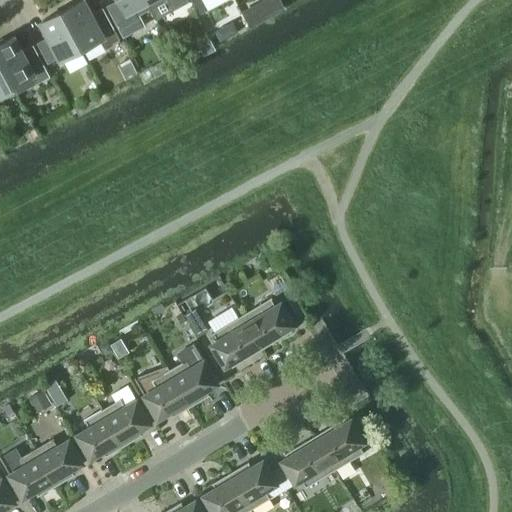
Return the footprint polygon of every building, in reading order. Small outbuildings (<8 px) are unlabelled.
[(80,0),(62,9),(83,49),(104,38),(100,30),(111,23),(105,12),(93,18),(83,0),(80,0)] [(139,14),(151,7),(146,0),(120,0),(122,3),(110,9),(124,35),(145,25),(139,14)] [(208,9),(202,0),(192,0),(200,14),(208,9)] [(63,60),(83,49),(62,9),(42,20),(52,40),(41,46),(47,58),(58,52),(63,60)] [(0,60),(14,86),(30,77),(34,84),(49,75),(35,49),(24,55),(13,35),(5,40),(3,38),(0,39),(0,60)] [(0,93),(14,86),(0,60),(0,93)] [(297,293),(287,299),(297,316),(307,310),(297,293)] [(272,296),(242,314),(262,348),(292,330),(292,329),(291,330),(289,327),(294,323),(281,302),(276,305),(271,298),(273,297),(272,296)] [(200,336),(210,330),(199,312),(193,311),(186,314),(200,336)] [(232,366),(262,348),(242,314),(212,332),(213,333),(214,333),(218,340),(212,343),(225,365),(231,362),(233,365),(232,365),(232,366)] [(183,361),(170,369),(191,405),(210,394),(209,393),(206,389),(218,382),(194,342),(193,342),(194,343),(178,352),(183,360),(183,361)] [(110,353),(113,351),(109,345),(103,349),(105,352),(110,353)] [(173,416),(191,405),(170,369),(151,380),(152,381),(153,380),(157,388),(145,394),(159,417),(170,410),(173,415),(172,415),(173,416)] [(61,394),(53,381),(44,386),(53,400),(61,394)] [(31,398),(39,412),(52,405),(43,390),(31,398)] [(121,397),(103,408),(124,445),(142,434),(142,433),(141,433),(139,429),(150,422),(137,399),(126,406),(121,399),(122,398),(121,397)] [(3,407),(8,415),(14,412),(9,404),(3,407)] [(106,456),(124,445),(103,408),(84,419),(85,420),(90,427),(78,434),(91,457),(103,450),(105,454),(105,455),(106,456)] [(345,417),(315,435),(335,469),(365,451),(365,450),(364,451),(359,443),(365,440),(352,418),(346,422),(344,418),(345,418),(345,417)] [(305,487),(335,469),(315,435),(285,453),(285,454),(286,453),(288,457),(283,460),(284,463),(291,474),(296,482),(301,478),(306,486),(305,486),(305,487)] [(54,437),(35,448),(57,485),(75,474),(75,473),(74,473),(71,469),(83,462),(70,439),(58,446),(54,438),(54,437)] [(38,496),(57,485),(35,448),(21,456),(20,456),(16,448),(2,457),(1,456),(0,456),(24,496),(35,490),(38,494),(37,495),(38,496)] [(249,461),(231,472),(252,508),(271,497),(270,496),(266,489),(277,482),(270,471),(264,460),(252,467),(249,462),(250,462),(249,461)] [(284,463),(270,471),(277,482),(280,481),(291,474),(284,463)] [(246,511),(252,508),(231,472),(212,483),(213,484),(214,483),(216,488),(204,495),(214,511),(246,511)] [(0,511),(6,511),(7,511),(6,511),(5,511),(4,508),(15,501),(0,473),(0,511)] [(182,501),(163,511),(203,511),(196,500),(184,507),(182,502),(182,501)]
